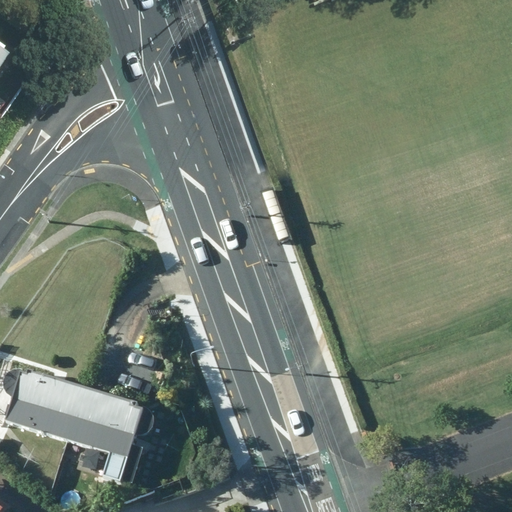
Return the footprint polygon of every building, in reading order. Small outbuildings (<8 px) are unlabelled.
[(0,43),(0,72),(14,54),(0,43)] [(272,192),(261,196),(278,246),(289,242),(272,192)] [(1,429),(69,449),(85,392),(17,373),(1,429)] [(141,408),(85,392),(69,449),(109,460),(102,484),(118,488),(141,408)] [(20,449),(0,441),(0,466),(11,471),(20,449)]
